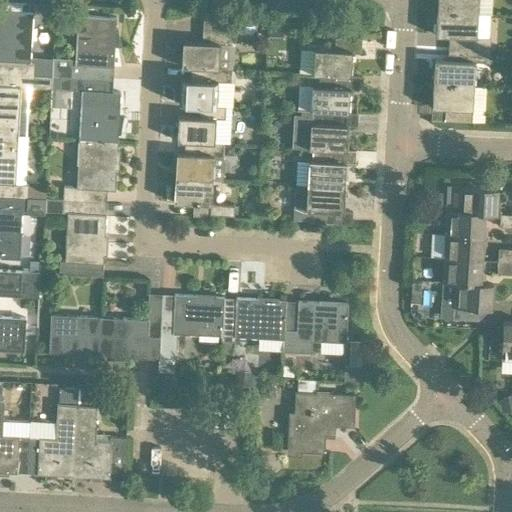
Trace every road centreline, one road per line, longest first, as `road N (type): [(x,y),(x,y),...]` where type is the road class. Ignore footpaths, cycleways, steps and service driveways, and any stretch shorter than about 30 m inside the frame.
road 1 (residential): [(315,253),(169,246),(148,230),(153,0)]
road 2 (residential): [(447,390),(400,338),(386,307),(395,144)]
road 3 (residential): [(447,390),(341,488),(296,511)]
road 4 (residential): [(395,144),(403,0)]
road 5 (residential): [(503,511),(500,451),(447,390)]
